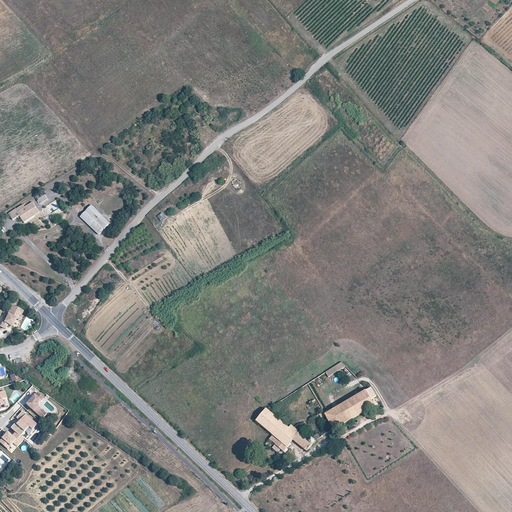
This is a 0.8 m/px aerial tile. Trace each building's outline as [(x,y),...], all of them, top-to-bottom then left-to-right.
[(48,199),(43,192),(36,196),(41,203),(48,199)] [(40,212),(33,202),(26,207),(18,212),(16,209),(9,214),(13,220),(20,216),(24,222),(40,212)] [(110,224),(91,205),(79,217),(98,236),(110,224)] [(157,217),(162,222),(166,218),(162,213),(157,217)] [(21,316),(23,312),(13,306),(8,315),(9,315),(5,323),(3,322),(1,327),(6,329),(8,324),(11,326),(16,318),(17,318),(18,319),(20,315),(21,316)] [(341,362),(326,372),(329,377),(346,366),(341,362)] [(327,416),(335,429),(375,406),(372,399),(377,396),(372,387),(331,411),(329,408),(324,411),(327,416)] [(39,403),(41,401),(42,401),(44,399),(38,393),(35,396),(35,395),(26,405),(34,412),(34,411),(42,419),(46,414),(41,409),(38,407),(39,406),(39,403)] [(281,448),(285,451),(291,442),(293,440),(300,432),(294,427),(288,423),(287,425),(266,409),(257,421),(273,434),(270,438),(276,444),(281,448)] [(37,425),(22,412),(16,418),(18,420),(20,421),(16,425),(24,432),(29,427),(33,430),(37,425)] [(17,447),(24,440),(15,432),(12,436),(8,432),(7,434),(5,436),(0,441),(0,442),(7,449),(13,443),(17,447)] [(310,440),(300,432),(293,440),(308,451),(315,440),(320,437),(318,434),(312,438),(310,440)] [(281,448),(276,444),(273,448),(278,452),(281,448)]
